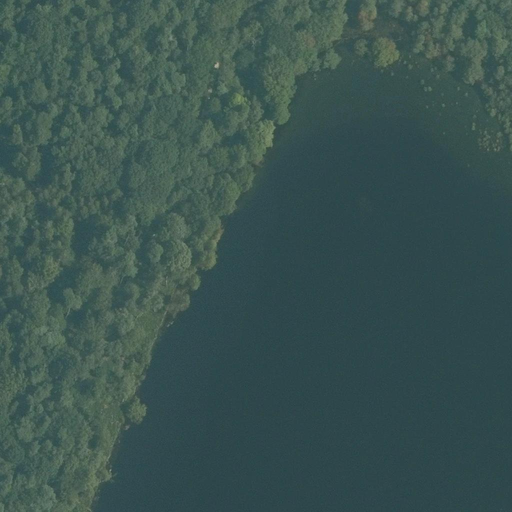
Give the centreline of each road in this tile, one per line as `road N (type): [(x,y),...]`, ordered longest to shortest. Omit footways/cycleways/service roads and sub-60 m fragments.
road 1 (unknown): [(202,0),(180,97),(145,159),(135,142),(0,131)]
road 2 (track): [(87,199),(142,193),(185,157),(235,0)]
